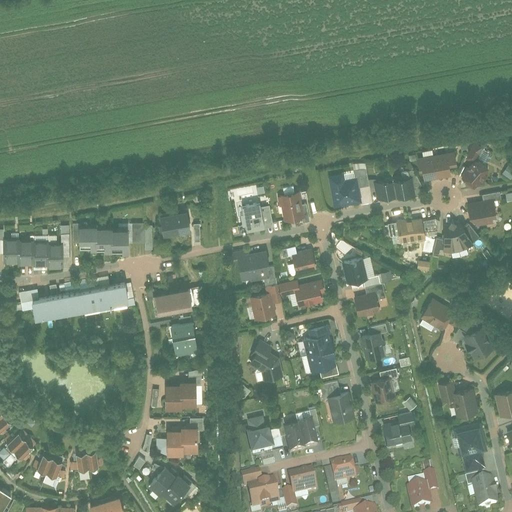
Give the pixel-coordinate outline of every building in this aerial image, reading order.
[(462,168),(462,174),(473,185),(481,181),(487,174),(488,165),(478,157),(482,146),(474,142),(466,157),(471,161),(465,165),(462,168)] [(454,150),(418,156),(422,179),(451,174),(449,164),(457,163),(454,150)] [(511,177),(511,166),(509,164),(503,172),(511,177)] [(354,173),(329,178),(334,209),(362,204),(359,189),(369,187),(366,169),(354,172),(354,173)] [(414,193),(411,175),(392,178),(395,196),(414,193)] [(395,196),(392,178),(373,181),(376,199),(395,196)] [(247,190),(236,192),(237,199),(249,196),(247,190)] [(483,199),(467,202),(468,213),(477,223),(494,221),(492,215),(497,214),(494,199),(501,198),(499,191),(482,194),(483,199)] [(299,193),(278,197),(280,208),(282,207),(284,221),(303,217),(299,193)] [(260,202),(241,206),(243,215),(240,216),(242,228),(245,228),(246,231),(253,229),(253,231),(273,227),(269,206),(261,208),(260,202)] [(187,213),(174,215),(177,234),(191,232),(187,213)] [(174,215),(160,218),(164,237),(177,234),(174,215)] [(425,238),(421,216),(396,221),(401,243),(425,238)] [(443,237),(436,236),(433,253),(439,254),(440,249),(451,250),(464,248),(473,242),(480,236),(468,222),(464,225),(458,229),(451,231),(444,230),(443,237)] [(102,226),(81,227),(82,249),(109,248),(109,253),(133,252),(133,230),(117,231),(117,229),(102,229),(102,226)] [(6,263),(18,263),(18,265),(33,265),(34,267),(46,267),(46,269),(63,268),(62,246),(48,246),(48,244),(32,244),(32,241),(20,242),(20,239),(5,239),(6,263)] [(244,251),(231,254),(232,260),(237,259),(242,282),(271,276),(266,251),(244,255),(244,251)] [(312,251),(292,255),(296,273),(316,269),(312,251)] [(362,257),(342,262),(347,284),(367,280),(362,257)] [(431,271),(432,262),(420,261),(419,270),(431,271)] [(298,281),(278,285),(281,299),(296,295),(299,309),(323,303),(321,295),(325,294),(322,280),(299,285),(298,281)] [(38,289),(19,293),(22,311),(34,309),(35,317),(129,300),(126,282),(39,298),(38,289)] [(266,295),(249,299),(254,321),(276,316),(273,304),(281,303),(277,285),(265,288),(266,295)] [(192,288),(181,290),(184,309),(196,307),(192,288)] [(181,290),(169,292),(173,312),(184,309),(181,290)] [(169,292),(157,294),(161,314),(173,312),(169,292)] [(376,292),(354,297),(359,317),(380,312),(376,292)] [(443,331),(455,310),(433,297),(421,319),(443,331)] [(494,349),(483,327),(479,330),(475,319),(467,316),(459,329),(470,335),(463,338),(474,360),(494,349)] [(194,322),(171,327),(174,342),(197,337),(194,322)] [(311,338),(303,340),(311,373),(319,371),(321,380),(339,375),(327,326),(309,330),(311,338)] [(380,333),(361,338),(367,360),(386,356),(380,333)] [(197,337),(174,342),(177,357),(200,352),(197,337)] [(254,355),(249,364),(262,372),(264,382),(283,377),(280,359),(270,353),(273,348),(259,340),(252,354),(254,355)] [(402,367),(412,365),(411,358),(401,359),(402,367)] [(166,386),(167,411),(185,410),(185,406),(200,406),(199,372),(188,372),(188,380),(181,380),(181,386),(166,386)] [(392,378),(370,383),(375,404),(397,399),(392,378)] [(479,413),(473,389),(456,393),(454,382),(439,385),(442,402),(454,400),(458,417),(479,413)] [(337,383),(320,387),(324,400),(327,399),(333,424),(355,419),(349,393),(340,395),(337,383)] [(511,391),(495,395),(500,417),(511,414),(511,391)] [(411,398),(404,404),(411,412),(418,406),(411,398)] [(399,422),(382,426),(387,446),(412,440),(408,424),(415,422),(412,412),(397,416),(399,422)] [(4,414),(0,417),(0,430),(10,422),(4,414)] [(249,429),(246,430),(251,453),(275,448),(269,424),(265,425),(263,416),(247,420),(249,429)] [(318,443),(311,417),(297,420),(304,447),(318,443)] [(168,432),(169,457),(185,457),(185,453),(200,452),(199,429),(203,428),(203,419),(190,420),(190,425),(183,425),(183,431),(168,432)] [(304,447),(297,420),(283,424),(290,450),(304,447)] [(489,452),(482,423),(453,430),(460,457),(462,456),(466,473),(484,468),(481,454),(489,452)] [(25,440),(18,433),(7,444),(14,451),(25,440)] [(151,452),(153,435),(147,435),(144,451),(151,452)] [(32,447),(25,440),(14,451),(21,458),(32,447)] [(96,451),(87,453),(90,471),(99,469),(96,451)] [(87,453),(77,454),(80,472),(90,471),(87,453)] [(55,459),(45,455),(40,470),(50,473),(55,459)] [(352,456),(331,460),(335,481),(356,476),(352,456)] [(142,470),(146,460),(140,457),(136,467),(142,470)] [(65,462),(55,459),(50,473),(60,477),(65,462)] [(260,465),(240,470),(243,483),(246,482),(252,505),(279,499),(274,475),(262,477),(260,465)] [(292,486),(282,488),(287,507),(298,505),(295,492),(317,487),(312,465),(288,470),(292,486)] [(425,480),(407,484),(412,506),(431,502),(428,489),(437,487),(433,468),(423,470),(425,480)] [(168,469),(150,487),(161,499),(164,496),(176,508),(194,490),(181,478),(178,480),(168,469)] [(499,502),(492,475),(472,479),(478,507),(499,502)] [(0,487),(0,511),(4,511),(14,496),(0,487)] [(103,501),(106,511),(121,511),(118,497),(103,501)] [(361,498),(338,503),(339,511),(347,511),(353,511),(377,511),(376,503),(363,506),(361,498)] [(89,505),(91,511),(106,511),(103,501),(89,505)]
